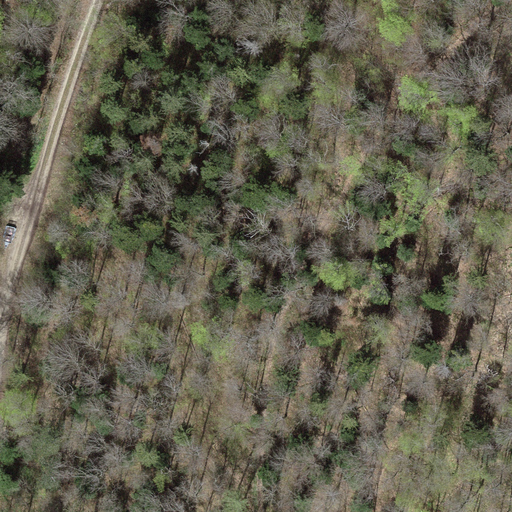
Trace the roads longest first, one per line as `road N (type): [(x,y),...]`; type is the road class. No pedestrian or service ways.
road 1 (track): [(11,252),(98,0)]
road 2 (track): [(0,453),(11,252)]
